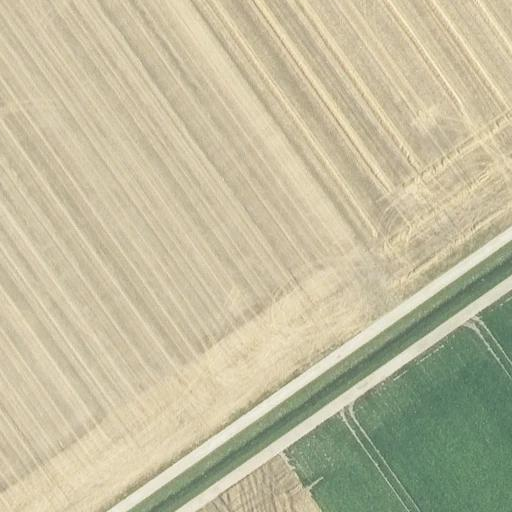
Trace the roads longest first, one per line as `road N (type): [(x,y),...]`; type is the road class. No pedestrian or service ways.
road 1 (track): [(115,511),(511,232)]
road 2 (track): [(511,281),(184,511)]
